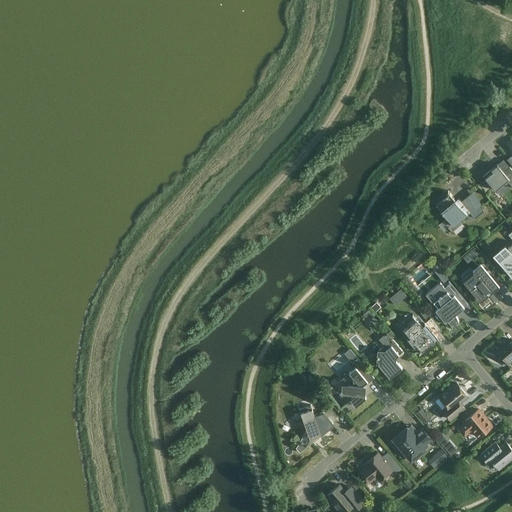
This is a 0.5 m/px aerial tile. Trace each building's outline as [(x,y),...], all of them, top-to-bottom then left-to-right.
[(484,176),(495,191),(509,179),(511,183),(511,169),(510,167),(503,172),(499,167),(498,166),(496,166),(483,177),(484,176)] [(470,195),(469,195),(461,201),(458,197),(455,200),(450,193),(436,204),(442,210),(437,214),(438,215),(440,212),(445,218),(443,220),(443,219),(442,220),(452,232),(453,231),(450,228),(470,212),(475,218),(484,211),(481,205),(480,205),(481,206),(476,209),(469,195),(470,195)] [(511,238),(511,244),(508,248),(507,247),(507,248),(509,253),(499,261),(511,277),(511,276),(511,231),(508,234),(511,238)] [(469,251),(474,256),(480,252),(475,246),(469,251)] [(473,270),(475,272),(464,282),(481,303),(489,296),(486,293),(489,290),(492,294),(500,287),(482,267),(480,264),(473,270)] [(448,321),(453,326),(459,321),(456,314),(464,307),(463,305),(466,302),(468,305),(468,304),(449,281),(448,281),(450,283),(445,288),(443,286),(441,285),(438,286),(436,287),(435,290),(436,292),(439,299),(434,303),(438,308),(436,310),(446,323),(448,321)] [(415,317),(411,320),(411,321),(410,322),(409,322),(409,323),(408,324),(408,325),(408,326),(407,327),(404,330),(410,337),(408,339),(408,338),(407,339),(414,347),(416,345),(422,352),(435,341),(434,340),(437,337),(438,339),(438,338),(435,334),(440,330),(441,331),(442,330),(430,316),(430,317),(425,322),(424,321),(423,321),(426,324),(423,326),(413,314),(412,315),(415,317)] [(378,350),(376,364),(378,364),(390,378),(402,368),(396,360),(397,357),(399,355),(399,354),(402,351),(393,339),(379,350),(378,350)] [(511,341),(500,352),(504,357),(500,359),(508,362),(511,367),(511,366),(511,341)] [(365,385),(363,385),(368,381),(369,383),(374,378),(358,358),(352,363),(356,367),(349,373),(350,374),(341,381),(344,384),(344,390),(340,393),(347,402),(346,403),(347,403),(351,400),(356,406),(366,398),(362,393),(365,393),(365,385)] [(443,410),(450,419),(464,408),(460,402),(468,396),(457,383),(439,397),(447,407),(443,410)] [(333,407),(339,419),(345,415),(339,404),(333,407)] [(296,448),(300,453),(312,442),(311,440),(318,438),(334,425),(323,412),(315,415),(311,405),(300,409),(307,430),(296,447),(296,448)] [(417,413),(421,418),(426,415),(421,409),(417,413)] [(472,429),(478,437),(492,426),(486,419),(482,415),(483,415),(482,414),(479,410),(479,409),(465,421),(466,423),(459,429),(465,435),(472,429)] [(405,454),(407,453),(411,459),(424,449),(422,446),(431,439),(423,429),(413,436),(407,429),(395,439),(402,448),(401,450),(401,451),(402,453),(403,454),(405,454)] [(499,469),(511,458),(511,449),(506,442),(500,448),(495,442),(481,454),(489,464),(493,461),(499,469)] [(449,445),(443,450),(448,457),(455,451),(449,445)] [(388,451),(382,457),(378,453),(365,463),(367,466),(360,471),(369,482),(376,477),(380,481),(392,471),(395,474),(402,468),(388,451)] [(338,508),(341,511),(345,511),(350,508),(354,511),(364,503),(351,487),(350,487),(352,489),(348,493),(348,492),(346,492),(340,485),(327,495),(334,504),(333,505),(336,510),(338,508)]
